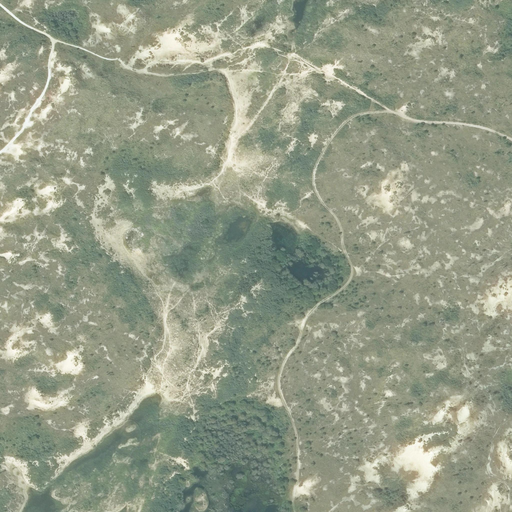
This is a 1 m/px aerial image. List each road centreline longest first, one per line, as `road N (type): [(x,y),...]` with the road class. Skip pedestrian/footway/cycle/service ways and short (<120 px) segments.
road 1 (track): [(294,511),(296,436),(278,380),(304,320),(352,272),(340,226),(316,194),(314,167),(345,121),(390,110)]
road 2 (track): [(511,140),(390,110)]
